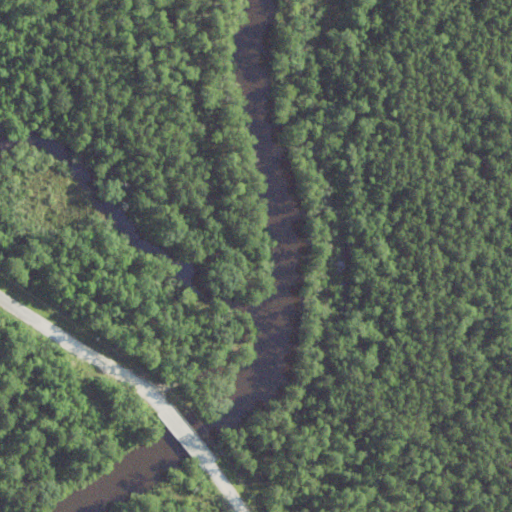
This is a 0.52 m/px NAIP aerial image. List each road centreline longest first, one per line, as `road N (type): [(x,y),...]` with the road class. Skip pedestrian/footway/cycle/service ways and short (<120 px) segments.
road 1 (track): [(398,0),(451,511)]
road 2 (track): [(192,199),(98,143),(79,89),(75,0)]
road 3 (residential): [(174,418),(132,380),(0,296)]
